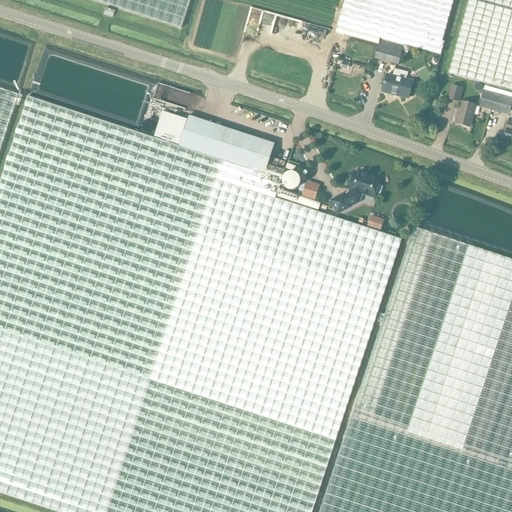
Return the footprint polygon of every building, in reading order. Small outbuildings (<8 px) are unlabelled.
[(89,0),(180,29),(189,0),(89,0)] [(374,59),(399,65),(402,54),(407,55),(409,47),(440,56),(455,0),(345,0),(336,33),(378,45),(374,59)] [(511,0),(470,0),(450,74),(486,84),(484,90),(511,98),(511,0)] [(103,14),(112,17),(114,11),(106,8),(103,14)] [(378,45),(336,33),(315,27),(311,41),(355,54),(353,63),(367,68),(370,58),(374,59),(378,45)] [(394,95),(408,99),(413,82),(406,80),(408,72),(395,68),(393,76),(387,75),(382,92),(385,93),(386,95),(391,97),(394,95)] [(451,85),(448,99),(459,102),(463,88),(451,85)] [(0,146),(17,95),(0,89),(0,146)] [(483,93),(479,107),(509,116),(509,114),(511,115),(511,120),(510,119),(506,134),(511,135),(511,98),(484,90),(483,93)] [(0,181),(0,492),(60,511),(312,511),(318,497),(402,240),(276,198),(277,194),(278,194),(286,172),(268,166),(276,144),(189,116),(188,120),(163,111),(154,138),(28,97),(0,181)] [(456,123),(470,127),(476,106),(462,102),(456,123)] [(236,120),(234,125),(229,124),(228,127),(240,131),(243,122),(236,120)] [(156,128),(156,127),(155,125),(154,123),(152,121),(149,121),(147,121),(145,122),(144,123),(143,125),(142,126),(142,127),(142,129),(143,130),(144,132),(146,134),(149,134),(151,134),(153,132),(154,131),(155,130),(156,128)] [(331,201),(338,214),(351,208),(349,204),(357,201),(359,193),(374,198),(376,194),(380,195),(383,187),(379,185),(380,181),(371,178),(371,176),(364,174),(364,175),(354,172),(349,190),(349,194),(345,196),(344,194),(331,201)] [(306,180),(300,195),(314,200),(320,185),(306,180)] [(381,229),(384,219),(373,216),(371,226),(381,229)] [(319,511),(511,511),(511,258),(413,226),(319,511)]
